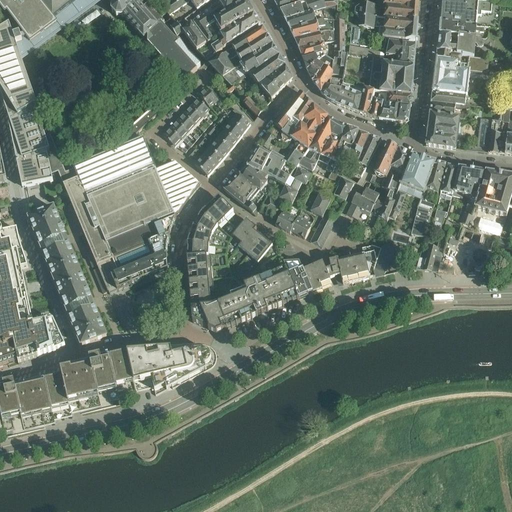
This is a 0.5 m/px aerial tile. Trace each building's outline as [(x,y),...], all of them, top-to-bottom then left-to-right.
[(0,0),(0,8),(5,16),(7,14),(20,31),(24,37),(20,38),(20,36),(13,38),(14,40),(12,41),(20,59),(21,58),(32,50),(38,46),(98,0),(0,0)] [(130,141),(139,133),(152,120),(185,92),(180,87),(185,83),(184,82),(197,70),(201,66),(188,55),(179,41),(178,43),(161,24),(164,21),(152,8),(148,3),(148,2),(145,0),(109,0),(113,4),(112,5),(111,12),(116,17),(123,17),(123,16),(144,39),(148,36),(147,43),(161,59),(160,66),(174,82),(174,89),(97,157),(97,158),(122,148),(124,147),(130,141)] [(165,11),(168,14),(170,16),(188,4),(186,1),(187,0),(188,0),(197,11),(209,2),(212,0),(181,0),(176,4),(165,11)] [(223,0),(219,3),(227,15),(246,3),(244,0),(223,0)] [(279,0),(274,2),(280,12),(309,2),(307,0),(279,0)] [(307,0),(309,2),(280,12),(285,22),(313,13),(325,9),(323,1),(321,1),(320,0),(307,0)] [(383,18),(385,18),(418,22),(419,1),(415,0),(384,0),(383,7),(384,7),(384,10),(383,18)] [(442,0),(442,3),(441,24),(476,27),(477,16),(481,17),(481,13),(491,14),(492,7),(492,2),(478,1),(478,0),(442,0)] [(325,9),(337,6),(337,1),(323,1),(325,9)] [(227,15),(219,3),(206,12),(214,23),(227,15)] [(221,33),(254,15),(246,3),(227,15),(214,23),(221,33)] [(355,9),(354,15),(357,18),(359,18),(358,28),(373,30),(374,24),(375,17),(379,18),(380,10),(384,10),(384,7),(383,7),(360,4),(360,7),(358,7),(355,9)] [(313,13),(285,22),(290,31),(323,21),(333,21),(336,21),(337,17),(337,6),(325,9),(313,13)] [(206,12),(193,22),(208,42),(213,39),(206,28),(214,23),(206,12)] [(260,25),(254,15),(221,33),(220,34),(223,39),(211,47),(216,54),(238,39),(240,38),(259,25),(260,25)] [(397,40),(416,42),(418,22),(385,18),(383,28),(379,28),(378,38),(397,40)] [(323,21),(290,31),(294,40),(333,30),(333,21),(323,21)] [(336,21),(333,21),(333,30),(334,42),(334,47),(344,46),(344,25),(343,22),(336,21)] [(177,23),(176,24),(171,28),(176,36),(183,31),(182,31),(177,23)] [(182,31),(183,31),(189,40),(198,33),(191,23),(182,31)] [(484,29),(476,28),(476,27),(441,24),(440,35),(475,38),(476,32),(479,32),(480,33),(483,33),(484,29)] [(357,28),(351,26),(351,27),(350,45),(355,46),(356,43),(357,43),(358,30),(357,30),(357,28)] [(0,33),(0,92),(8,118),(7,118),(22,188),(24,188),(53,182),(51,175),(58,172),(59,175),(65,173),(25,73),(22,66),(22,63),(20,59),(12,41),(14,40),(13,38),(9,28),(0,33)] [(262,28),(245,39),(243,41),(248,48),(267,36),(262,28)] [(294,40),(299,50),(323,44),(328,43),(334,42),(333,30),(294,40)] [(206,43),(198,33),(189,40),(196,50),(206,43)] [(482,39),(475,38),(440,35),(438,52),(460,55),(460,56),(461,57),(469,57),(474,58),(475,43),(476,43),(476,44),(476,45),(477,46),(479,47),(480,47),(481,47),(482,46),(483,46),(484,45),(484,43),(484,41),(483,40),(482,40),(482,39)] [(273,46),(267,36),(248,48),(254,58),(273,46)] [(254,58),(248,48),(243,41),(232,48),(242,64),(243,65),(254,58)] [(378,42),(376,49),(383,51),(385,43),(378,42)] [(414,69),(416,46),(389,42),(386,56),(394,57),(393,66),(414,69)] [(303,60),(322,54),(326,53),(323,44),(299,50),(303,60)] [(234,69),(222,77),(223,78),(231,87),(231,86),(240,81),(248,76),(249,75),(254,72),(255,73),(279,56),(273,46),(254,58),(243,65),(242,64),(236,68),(234,69)] [(344,55),(344,46),(334,47),(334,52),(335,52),(334,58),(340,60),(341,54),(344,55)] [(350,47),(349,55),(373,59),(372,62),(370,76),(371,75),(373,76),(372,80),(370,80),(369,84),(368,84),(368,89),(375,91),(376,91),(378,92),(379,93),(381,93),(384,93),(390,94),(411,97),(412,86),(413,79),(414,69),(393,66),(384,65),(385,61),(383,60),(380,60),(381,54),(381,53),(374,52),(350,47)] [(438,52),(437,61),(457,63),(460,64),(461,57),(460,56),(460,55),(438,52)] [(229,61),(230,60),(225,53),(210,64),(222,77),(234,69),(229,61)] [(307,71),(318,61),(323,57),(322,54),(303,60),(307,71)] [(332,74),(332,76),(338,77),(344,78),(344,76),(348,55),(344,55),(341,54),(340,60),(334,58),(333,61),(332,74)] [(254,72),(249,75),(259,86),(285,66),(281,59),(281,60),(279,57),(280,57),(279,56),(255,73),(254,72)] [(332,76),(332,74),(333,61),(324,56),(323,57),(318,61),(323,66),(312,82),(320,93),(331,80),(332,76)] [(436,68),(433,93),(465,97),(466,97),(469,77),(470,73),(478,74),(487,75),(489,60),(474,58),(469,57),(468,65),(461,64),(460,64),(457,63),(437,61),(436,64),(436,68)] [(318,61),(307,71),(312,82),(323,66),(318,61)] [(288,71),(285,66),(259,86),(272,101),(293,79),(288,71)] [(327,101),(337,106),(358,115),(364,88),(343,83),(331,80),(320,93),(327,101)] [(234,90),(231,86),(231,87),(225,92),(228,95),(234,90)] [(368,118),(373,101),(373,97),(375,91),(368,89),(364,88),(358,115),(368,118)] [(207,89),(199,96),(200,97),(209,108),(214,104),(215,105),(216,105),(219,103),(217,101),(207,89)] [(398,106),(410,107),(411,107),(412,97),(411,97),(390,94),(384,93),(379,93),(378,98),(373,97),(373,101),(377,102),(388,105),(398,106)] [(465,97),(433,93),(431,102),(464,107),(464,106),(465,97)] [(274,126),(269,134),(275,138),(278,141),(282,134),(283,133),(293,120),(307,101),(300,94),(291,104),(280,118),(274,126)] [(249,97),(243,102),(247,105),(251,110),(256,114),(256,115),(258,116),(258,117),(263,112),(256,105),(249,97)] [(190,107),(202,118),(204,120),(207,118),(204,116),(209,111),(198,100),(190,107)] [(506,100),(499,100),(498,110),(504,110),(505,111),(506,100)] [(283,133),(282,134),(283,135),(281,137),(282,140),(287,143),(290,143),(292,140),(292,141),(301,129),(311,110),(313,107),(307,101),(293,120),(283,133)] [(388,105),(377,102),(373,101),(368,118),(379,121),(396,124),(398,106),(388,105)] [(464,107),(431,102),(430,115),(454,119),(455,110),(461,111),(462,108),(469,109),(469,106),(464,106),(464,107)] [(410,107),(398,106),(396,124),(405,124),(408,122),(410,107)] [(184,115),(195,126),(198,128),(200,125),(198,123),(202,118),(190,107),(184,115)] [(308,152),(328,119),(313,107),(311,110),(301,129),(292,141),(300,146),(295,153),(304,159),(308,152)] [(245,117),(235,110),(232,113),(236,116),(243,120),(245,117)] [(497,110),(496,122),(502,122),(502,123),(503,123),(504,110),(498,110),(497,110)] [(193,133),(191,131),(195,126),(184,115),(177,122),(188,133),(191,135),(193,133)] [(457,135),(459,119),(454,119),(430,115),(427,136),(426,147),(455,151),(457,135)] [(250,126),(243,120),(236,116),(223,133),(209,150),(194,166),(207,178),(222,162),(237,144),(250,126)] [(216,123),(218,124),(219,126),(226,118),(223,116),(216,123)] [(330,162),(336,151),(334,150),(337,145),(333,142),(334,140),(340,144),(347,130),(337,125),(328,119),(308,152),(315,155),(310,162),(304,159),(299,166),(312,173),(316,166),(318,162),(328,167),(330,162)] [(488,155),(492,122),(480,120),(477,153),(488,155)] [(502,122),(496,122),(492,121),(492,122),(488,155),(498,156),(498,155),(500,135),(502,123),(502,122)] [(177,122),(170,129),(182,140),(184,142),(186,140),(184,138),(188,133),(177,122)] [(213,127),(206,134),(210,137),(216,130),(213,127)] [(177,145),(182,140),(170,129),(163,137),(175,148),(175,147),(177,149),(179,146),(177,145)] [(336,151),(330,162),(326,171),(331,174),(332,174),(332,173),(335,167),(334,165),(335,164),(344,168),(349,159),(359,134),(347,130),(340,144),(334,140),(333,142),(337,145),(334,150),(336,151)] [(65,173),(59,175),(70,201),(70,202),(71,205),(97,267),(100,275),(101,278),(103,281),(104,284),(107,293),(108,293),(109,296),(117,292),(112,280),(119,277),(118,276),(156,260),(150,246),(159,242),(153,228),(174,219),(174,215),(178,215),(185,205),(192,195),(200,186),(195,182),(174,163),(156,171),(150,157),(143,140),(142,140),(139,133),(130,141),(124,147),(122,148),(97,158),(74,168),(74,169),(65,173)] [(269,134),(261,146),(267,150),(275,138),(269,134)] [(349,159),(358,163),(369,137),(368,136),(359,134),(349,159)] [(505,156),(507,135),(500,135),(498,155),(505,156)] [(369,137),(358,163),(367,168),(372,159),(381,141),(369,137)] [(203,138),(197,145),(200,148),(207,141),(203,138)] [(388,145),(381,159),(393,164),(399,150),(389,144),(388,145)] [(187,151),(190,148),(187,145),(183,149),(182,152),(186,154),(187,151)] [(187,157),(191,159),(197,152),(194,149),(187,157)] [(258,149),(247,168),(268,178),(270,179),(274,181),(276,182),(275,183),(278,184),(285,188),(286,188),(290,179),(299,166),(304,159),(295,153),(293,155),(289,153),(285,160),(271,152),(270,155),(258,149)] [(397,192),(400,187),(412,157),(399,150),(393,164),(391,169),(390,171),(386,180),(382,189),(390,193),(384,206),(378,218),(387,222),(389,219),(388,219),(399,192),(397,192)] [(404,176),(400,187),(408,190),(424,196),(435,164),(421,160),(412,157),(404,176)] [(391,169),(393,164),(381,159),(374,174),(386,180),(390,171),(391,169)] [(353,173),(352,174),(360,178),(361,178),(366,168),(367,168),(358,163),(353,173)] [(435,164),(424,196),(426,197),(428,191),(438,194),(445,166),(435,164)] [(452,193),(459,169),(448,167),(440,195),(446,196),(445,200),(452,201),(454,194),(452,193)] [(265,182),(268,178),(247,168),(234,181),(259,201),(264,196),(266,198),(271,192),(265,187),(267,184),(265,182)] [(459,169),(452,193),(454,194),(464,196),(469,198),(472,189),(481,191),(486,174),(474,172),(471,171),(459,169)] [(290,179),(286,188),(285,188),(279,200),(292,206),(298,194),(297,194),(302,185),(306,187),(311,176),(298,170),(293,181),(290,179)] [(331,174),(329,180),(338,184),(341,179),(342,177),(332,173),(332,174),(331,174)] [(481,191),(477,208),(489,212),(488,214),(497,217),(498,214),(506,216),(508,211),(511,195),(511,177),(504,177),(486,174),(481,191)] [(338,188),(334,197),(345,203),(354,186),(351,185),(342,180),(341,179),(338,184),(337,187),(338,188)] [(234,181),(224,191),(255,217),(259,212),(254,208),(259,201),(234,181)] [(469,198),(460,225),(464,226),(466,227),(470,228),(470,227),(473,218),(470,217),(473,207),(477,208),(481,191),(472,189),(469,198)] [(374,206),(371,214),(378,218),(384,206),(376,202),(379,197),(366,190),(364,195),(363,198),(365,199),(364,201),(374,206)] [(406,195),(399,192),(388,219),(389,219),(395,222),(397,214),(398,215),(406,195)] [(365,199),(363,198),(364,195),(358,193),(352,205),(357,207),(352,218),(357,221),(361,213),(369,217),(370,214),(371,214),(374,206),(364,201),(365,199)] [(310,213),(322,219),(331,202),(319,196),(310,213)] [(223,202),(218,198),(214,202),(214,203),(210,207),(220,216),(225,221),(233,213),(228,208),(223,202)] [(275,201),(270,198),(263,209),(269,212),(275,201)] [(275,216),(281,204),(275,201),(269,212),(275,216)] [(432,213),(433,208),(423,205),(419,204),(418,208),(415,219),(412,236),(425,239),(428,229),(430,220),(432,213)] [(346,216),(352,218),(357,207),(352,205),(346,216)] [(225,221),(220,216),(210,207),(206,211),(205,210),(201,214),(218,228),(225,221)] [(107,337),(53,208),(28,219),(81,346),(107,337)] [(258,265),(248,257),(239,249),(238,249),(241,245),(232,238),(244,224),(233,213),(228,208),(220,216),(212,224),(206,234),(202,244),(201,258),(204,282),(206,309),(202,309),(210,331),(216,334),(222,331),(226,330),(227,331),(228,330),(228,329),(231,328),(232,329),(233,328),(232,327),(236,326),(236,327),(238,326),(237,325),(241,324),(241,325),(242,324),(242,323),(246,322),(246,323),(248,322),(247,321),(251,319),(251,320),(253,320),(252,319),(256,317),(257,318),(258,318),(257,317),(267,313),(268,314),(269,313),(268,312),(277,309),(278,310),(279,309),(279,308),(282,307),(283,307),(284,307),(284,306),(287,305),(288,305),(289,305),(288,304),(292,303),(293,303),(294,303),(293,302),(297,300),(297,301),(298,301),(286,271),(283,263),(280,255),(276,246),(274,244),(272,247),(272,248),(258,265)] [(335,222),(338,216),(327,210),(324,216),(335,222)] [(436,223),(434,231),(440,233),(442,224),(444,220),(444,219),(446,219),(448,215),(437,212),(436,214),(434,221),(434,222),(436,223)] [(281,216),(280,219),(275,227),(290,235),(291,233),(297,219),(284,213),(282,216),(281,216)] [(218,228),(201,214),(198,219),(198,220),(193,228),(212,237),(218,228)] [(332,228),(335,222),(324,216),(321,222),(332,228)] [(305,240),(311,229),(310,229),(312,225),(298,218),(297,219),(291,233),(305,240)] [(119,277),(112,280),(117,292),(118,291),(124,289),(168,271),(167,256),(169,239),(176,219),(174,219),(153,228),(159,242),(150,246),(156,260),(118,276),(119,277)] [(244,224),(232,238),(241,245),(238,249),(239,249),(256,229),(251,225),(246,220),(243,224),(244,224)] [(330,233),(332,228),(321,222),(318,227),(330,233)] [(327,238),(330,233),(318,227),(316,232),(322,235),(327,238)] [(212,237),(193,228),(190,238),(188,243),(209,247),(212,237)] [(248,257),(263,239),(254,232),(256,230),(256,229),(239,249),(248,257)] [(0,367),(16,363),(17,362),(18,364),(18,365),(30,362),(37,359),(38,359),(65,347),(53,320),(33,325),(25,289),(21,269),(28,268),(21,247),(20,243),(17,230),(3,233),(2,231),(0,231),(0,367)] [(316,232),(311,243),(310,243),(316,246),(322,235),(316,232)] [(327,238),(322,235),(316,246),(322,249),(327,238)] [(500,238),(499,243),(506,246),(508,241),(500,238)] [(263,239),(248,257),(258,265),(272,248),(272,247),(263,239)] [(451,241),(443,261),(455,265),(462,246),(451,241)] [(188,243),(187,249),(188,249),(187,259),(211,257),(209,257),(209,247),(188,243)] [(323,264),(303,272),(306,278),(312,294),(313,295),(314,294),(328,288),(332,287),(331,284),(330,281),(332,280),(335,279),(336,282),(342,281),(343,286),(348,285),(351,284),(355,283),(363,281),(367,280),(370,280),(372,279),(375,279),(374,273),(374,272),(376,263),(376,261),(377,261),(381,250),(372,247),(362,249),(363,256),(348,260),(338,262),(338,261),(329,263),(330,266),(331,269),(328,270),(326,272),(325,270),(324,268),(323,264)] [(431,273),(435,256),(437,249),(430,247),(426,260),(420,259),(417,271),(431,273)] [(435,256),(431,273),(438,274),(441,258),(435,256)] [(211,257),(187,259),(187,265),(188,265),(188,271),(212,269),(211,257)] [(303,272),(299,262),(283,263),(286,271),(289,277),(298,301),(308,297),(308,296),(312,294),(306,278),(303,272)] [(213,281),(212,269),(188,271),(188,277),(189,277),(189,283),(204,282),(213,281)] [(213,281),(204,282),(189,283),(189,289),(190,289),(190,295),(214,293),(213,281)] [(210,294),(214,294),(214,293),(190,295),(190,301),(191,301),(192,310),(191,310),(191,311),(211,309),(210,294)] [(210,370),(212,369),(213,368),(214,366),(215,365),(216,363),(216,361),(216,359),(216,357),(216,356),(215,354),(214,352),(213,351),(211,349),(210,348),(208,347),(206,347),(204,347),(203,347),(127,353),(136,393),(154,389),(155,397),(172,388),(172,390),(209,371),(210,370)] [(3,385),(3,387),(0,387),(0,433),(5,432),(6,438),(45,429),(44,426),(55,424),(54,421),(72,417),(71,414),(80,412),(81,415),(121,405),(119,397),(136,393),(127,353),(109,357),(110,360),(101,362),(100,357),(89,360),(90,365),(71,368),(61,371),(62,377),(15,387),(14,383),(3,385)]
